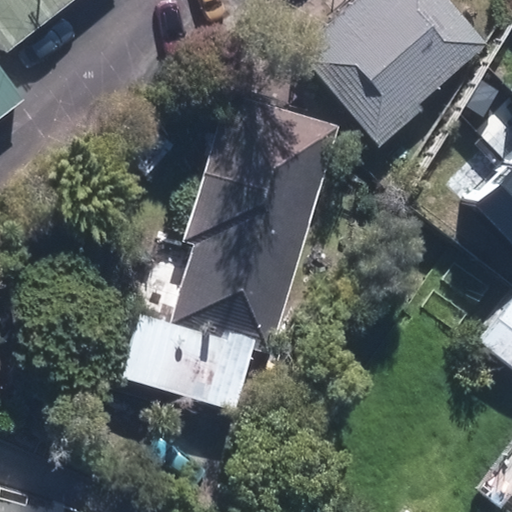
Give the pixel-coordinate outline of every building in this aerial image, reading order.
[(0,0),(0,55),(70,0),(0,0)] [(449,0),(348,0),(296,42),(370,132),(483,41),(449,0)] [(328,117),(224,93),(174,307),(278,331),(328,117)] [(107,136),(141,171),(173,139),(139,104),(107,136)] [(511,172),(481,204),(511,234),(511,172)] [(511,299),(480,340),(511,364),(511,299)]
